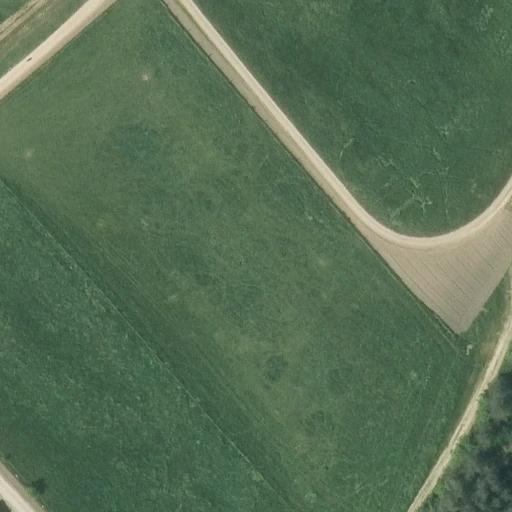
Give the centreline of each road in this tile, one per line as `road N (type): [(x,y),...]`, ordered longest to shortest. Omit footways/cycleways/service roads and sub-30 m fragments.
road 1 (track): [(503,211),(450,250),(400,249),(380,239),(359,224),(175,0)]
road 2 (track): [(511,194),(503,211),(496,356),(412,511)]
